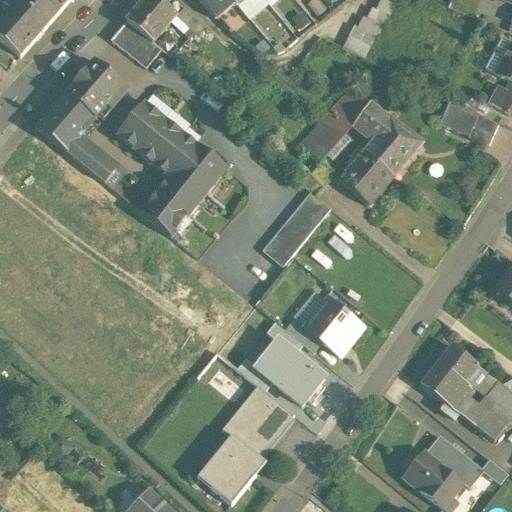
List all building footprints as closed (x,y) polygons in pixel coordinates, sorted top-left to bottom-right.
[(17,0),(0,20),(0,42),(19,60),(58,16),(38,0),(17,0)] [(38,0),(58,16),(71,0),(38,0)] [(154,0),(147,0),(126,25),(150,45),(153,48),(176,20),(154,0)] [(228,0),(196,0),(215,22),(234,6),(228,0)] [(228,0),(234,6),(236,8),(246,0),(228,0)] [(402,11),(380,0),(375,11),(393,20),(397,22),(402,11)] [(375,11),(371,9),(366,20),(384,29),(387,31),(393,20),(375,11)] [(204,27),(184,10),(176,20),(189,31),(195,37),(204,27)] [(366,20),(362,18),(357,29),(375,38),(378,40),(384,29),(366,20)] [(125,25),(110,43),(133,64),(150,45),(126,25),(125,25)] [(357,29),(353,27),(348,38),(369,49),(375,38),(357,29)] [(189,31),(184,36),(190,42),(195,37),(189,31)] [(369,49),(348,38),(342,49),(364,60),(369,49)] [(511,48),(510,48),(503,61),(495,76),(511,85),(511,48)] [(498,58),(490,73),(495,76),(503,61),(498,58)] [(92,64),(52,110),(84,137),(124,90),(92,64)] [(511,85),(497,110),(511,118),(511,85)] [(349,92),(321,124),(337,137),(353,118),(364,106),(349,92)] [(478,116),(449,102),(438,125),(467,139),(478,116)] [(143,105),(117,138),(168,179),(194,146),(143,105)] [(381,117),(364,106),(353,118),(367,131),(381,117)] [(84,137),(52,110),(35,131),(67,157),(82,140),(84,137)] [(499,126),(478,116),(467,139),(488,149),(499,126)] [(421,146),(381,117),(367,131),(385,147),(372,162),(391,180),(421,146)] [(321,124),(301,147),(317,161),(322,155),(337,137),(321,124)] [(82,140),(67,157),(76,164),(88,150),(91,147),(82,140)] [(168,179),(140,216),(170,240),(225,171),(194,146),(168,179)] [(115,173),(88,150),(76,164),(104,187),(115,173)] [(372,162),(362,153),(338,181),(367,208),(391,180),(372,162)] [(322,155),(317,161),(320,164),(322,166),(327,160),(322,155)] [(320,164),(310,176),(323,187),(333,177),(322,166),(320,164)] [(307,173),(298,184),(314,197),(323,187),(310,176),(307,173)] [(309,194),(261,254),(282,270),(330,211),(309,194)] [(511,271),(494,294),(511,307),(511,271)] [(308,333),(307,334),(321,346),(339,360),(362,332),(346,319),(347,318),(342,314),(341,315),(330,306),(308,333)] [(294,322),(285,334),(303,349),(313,357),(321,346),(307,334),(308,333),(294,322)] [(303,349),(285,334),(275,326),(266,336),(277,344),(295,358),(303,349)] [(324,381),(295,358),(277,344),(255,372),(272,386),(301,409),(306,404),(311,408),(324,391),(319,387),(324,381)] [(477,368),(451,348),(421,388),(444,407),(446,409),(463,386),(477,368)] [(265,395),(272,386),(255,372),(245,363),(237,372),(265,395)] [(505,429),(511,419),(511,395),(502,387),(477,368),(463,386),(471,391),(465,400),(505,429)] [(511,382),(502,387),(511,395),(511,382)] [(463,386),(446,409),(459,418),(493,444),(505,429),(465,400),(471,391),(463,386)] [(271,400),(247,430),(270,448),(294,418),(271,400)] [(444,407),(439,414),(453,425),(459,418),(446,409),(444,407)] [(259,461),(270,448),(247,430),(236,443),(259,461)] [(249,474),(259,461),(236,443),(230,439),(197,481),(231,509),(255,478),(249,474)] [(481,471),(439,439),(426,457),(441,469),(421,495),(442,511),(455,511),(460,506),(453,501),(464,488),(470,492),(484,475),(484,474),(481,471)] [(425,456),(406,482),(421,495),(441,469),(426,457),(425,456)] [(507,478),(488,462),(481,471),(484,474),(484,475),(500,487),(507,478)] [(130,511),(169,511),(149,493),(130,511)]
